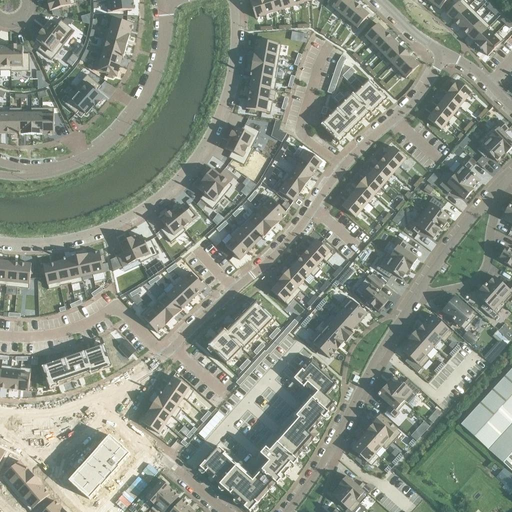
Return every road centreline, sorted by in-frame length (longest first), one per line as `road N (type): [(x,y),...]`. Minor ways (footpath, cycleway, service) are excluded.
road 1 (residential): [(445,56),(261,266),(162,356),(91,405)]
road 2 (residential): [(0,241),(71,239),(121,220),(162,192),(226,95),(235,0)]
road 3 (residential): [(419,289),(287,511)]
road 4 (residential): [(37,173),(109,141),(129,114),(163,45),(165,0)]
road 5 (residential): [(225,511),(91,405)]
road 6 (residential): [(419,289),(465,286),(483,271),(494,212),(486,200)]
